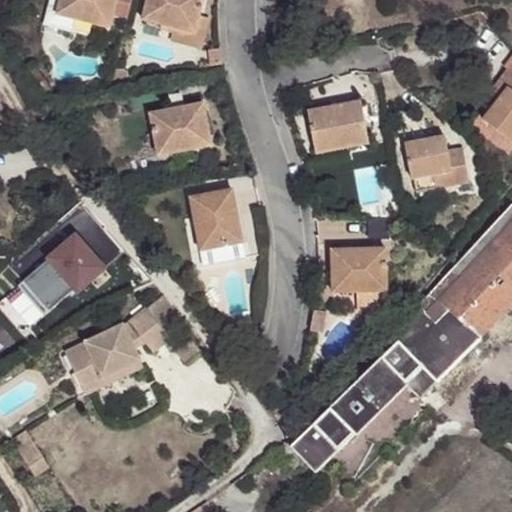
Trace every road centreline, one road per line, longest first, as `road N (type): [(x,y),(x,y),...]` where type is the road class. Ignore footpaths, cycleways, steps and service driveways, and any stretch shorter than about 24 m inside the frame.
road 1 (residential): [(234,0),(244,86),(285,208),(281,363)]
road 2 (residential): [(273,431),(247,462),(176,511)]
